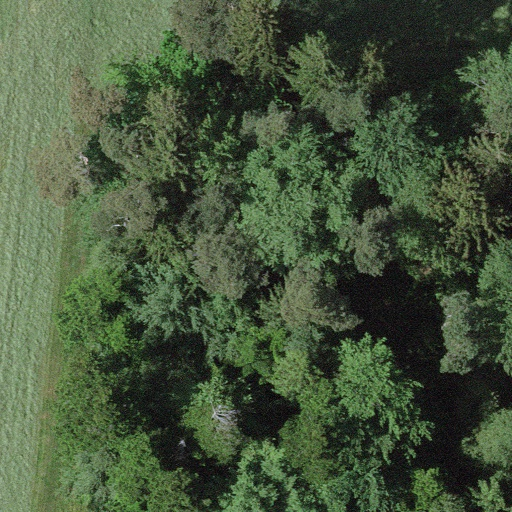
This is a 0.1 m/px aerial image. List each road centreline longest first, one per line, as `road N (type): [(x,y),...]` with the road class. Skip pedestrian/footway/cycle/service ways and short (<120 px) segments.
road 1 (track): [(451,511),(425,431),(379,343),(208,114)]
road 2 (track): [(379,343),(511,358)]
